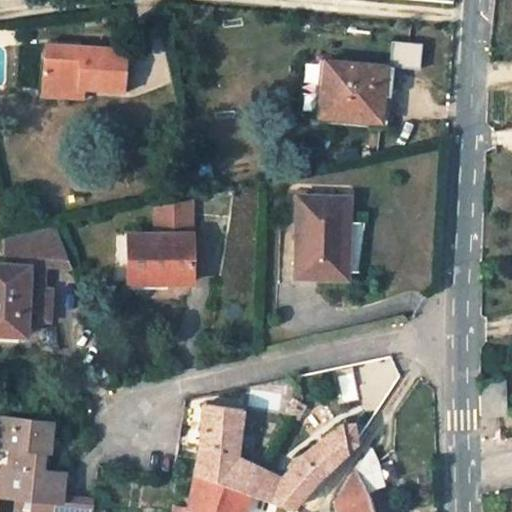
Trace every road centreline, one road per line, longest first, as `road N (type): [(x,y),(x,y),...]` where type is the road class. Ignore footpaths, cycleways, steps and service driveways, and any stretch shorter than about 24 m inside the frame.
road 1 (residential): [(462,511),(458,317),(468,0)]
road 2 (unknown): [(466,47),(300,12),(194,0)]
road 3 (unknown): [(458,334),(302,511)]
road 4 (unknown): [(164,0),(0,21)]
